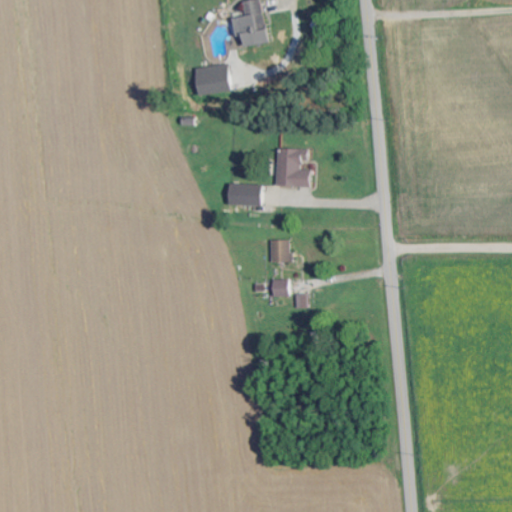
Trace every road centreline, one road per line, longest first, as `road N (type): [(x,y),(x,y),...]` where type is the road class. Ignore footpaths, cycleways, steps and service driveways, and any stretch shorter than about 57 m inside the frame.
road 1 (tertiary): [(366,0),(413,511)]
road 2 (residential): [(386,199),(511,202)]
